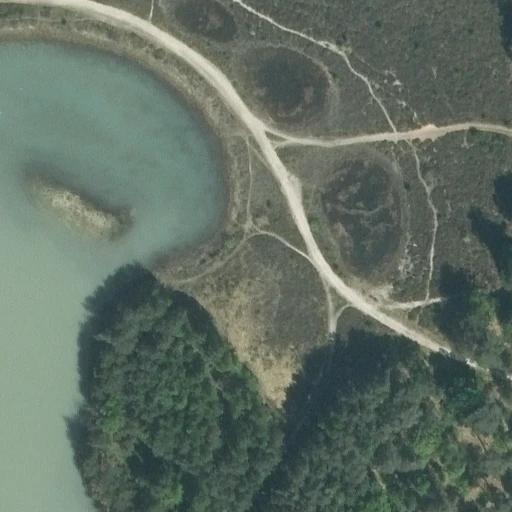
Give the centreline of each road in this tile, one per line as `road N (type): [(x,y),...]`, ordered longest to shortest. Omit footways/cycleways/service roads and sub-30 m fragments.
road 1 (track): [(30,0),(109,13),(171,43),(226,85),(273,154),(328,280)]
road 2 (track): [(328,280),(327,370),(245,511)]
road 3 (track): [(328,280),(423,340),(511,379)]
